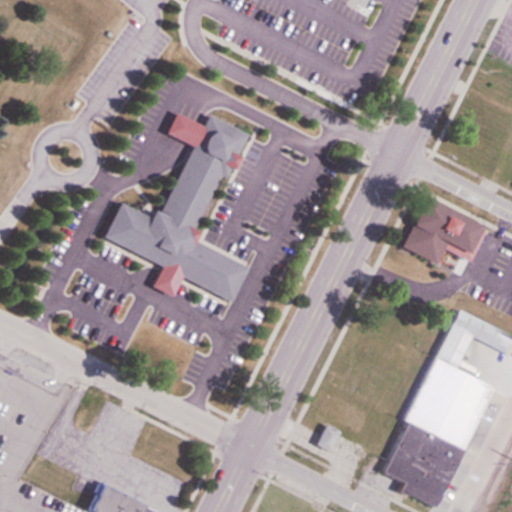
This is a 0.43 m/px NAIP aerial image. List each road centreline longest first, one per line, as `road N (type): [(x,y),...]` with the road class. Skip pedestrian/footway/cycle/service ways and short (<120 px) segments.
road 1 (primary): [(475,0),(218,511)]
road 2 (residential): [(0,320),(374,511)]
road 3 (residential): [(197,43),(221,63),(511,212)]
road 4 (residential): [(54,131),(40,146),(41,168),(55,181),(76,180),(88,170),(89,143),(77,131),(54,131)]
